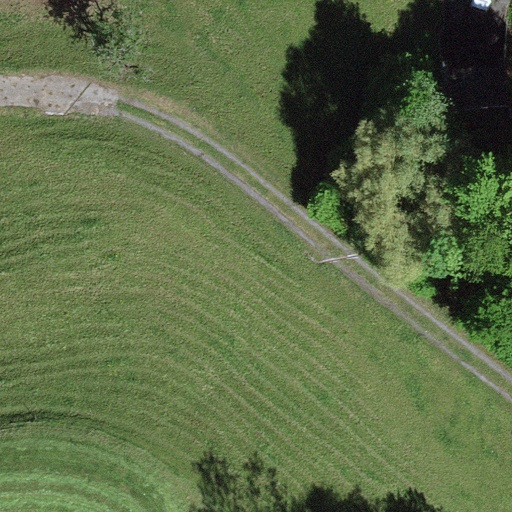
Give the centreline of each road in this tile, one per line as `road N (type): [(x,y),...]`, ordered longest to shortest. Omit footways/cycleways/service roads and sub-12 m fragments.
road 1 (track): [(0,87),(77,93),(182,139),(356,248),(511,374)]
road 2 (motorway): [(511,300),(145,339),(0,344)]
